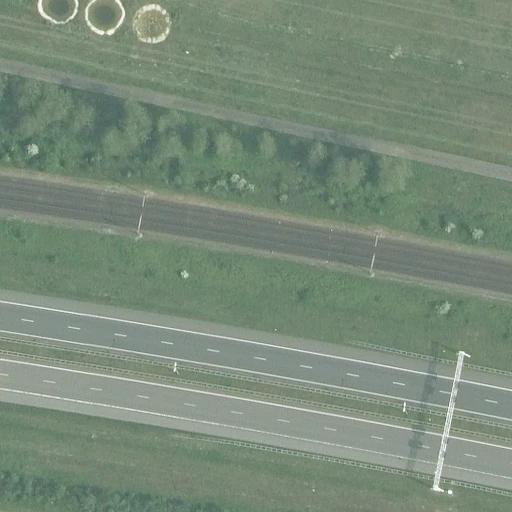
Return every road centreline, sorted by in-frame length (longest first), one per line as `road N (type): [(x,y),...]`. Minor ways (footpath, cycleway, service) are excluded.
road 1 (trunk): [(0,374),(511,464)]
road 2 (trunk): [(511,405),(0,317)]
